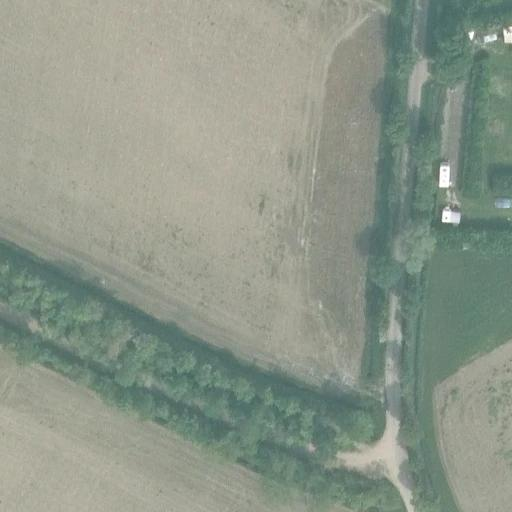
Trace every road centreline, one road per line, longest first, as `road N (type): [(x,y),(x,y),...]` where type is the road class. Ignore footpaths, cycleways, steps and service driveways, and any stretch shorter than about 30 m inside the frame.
road 1 (residential): [(415,511),(399,460),(391,383),(420,0)]
road 2 (track): [(0,308),(341,461),(372,463)]
